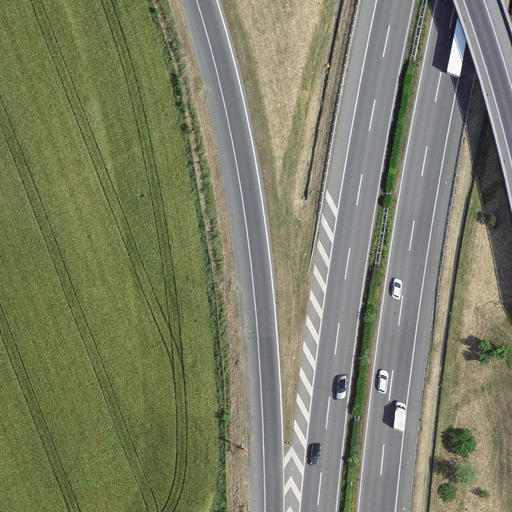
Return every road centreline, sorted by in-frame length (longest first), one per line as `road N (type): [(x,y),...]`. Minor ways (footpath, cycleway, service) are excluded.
road 1 (motorway): [(377,511),(402,297),(456,0)]
road 2 (motorway): [(206,0),(253,210),(279,511)]
road 3 (motorway): [(394,0),(343,288),(317,511)]
road 4 (motorway): [(511,123),(474,0)]
